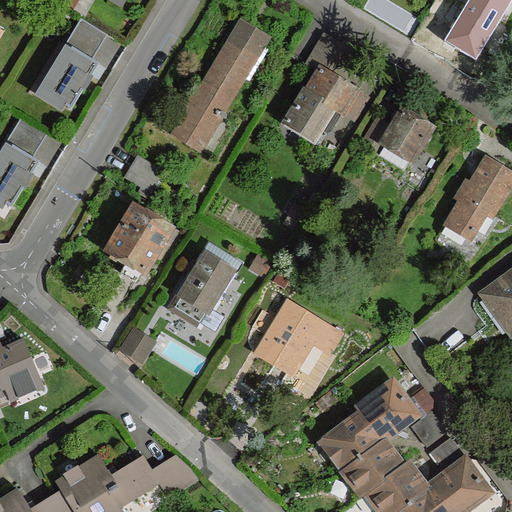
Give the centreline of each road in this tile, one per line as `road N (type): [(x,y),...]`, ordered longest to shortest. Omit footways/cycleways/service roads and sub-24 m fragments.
road 1 (residential): [(13,284),(263,511)]
road 2 (residential): [(13,284),(184,0)]
